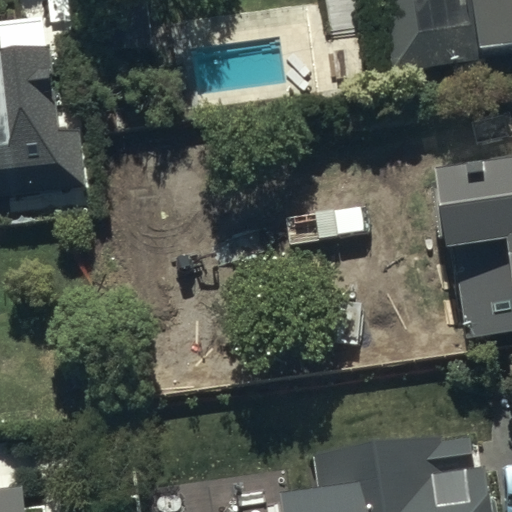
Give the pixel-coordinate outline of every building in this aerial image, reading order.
[(511,0),(380,0),(392,83),(511,67),(511,0)] [(1,46),(0,45),(0,202),(87,198),(84,138),(53,139),(49,66),(2,69),(1,46)] [(195,141),(115,150),(125,232),(204,222),(195,141)] [(490,179),(442,185),(465,359),(511,352),(511,164),(489,167),(490,179)] [(248,316),(126,325),(131,400),(254,392),(248,316)] [(477,447),(313,462),(320,510),(309,511),(490,511),(488,482),(480,483),(477,447)] [(0,511),(21,511),(21,501),(0,502),(0,511)]
